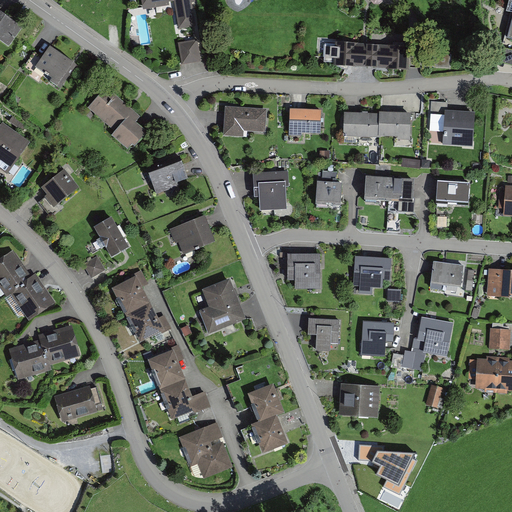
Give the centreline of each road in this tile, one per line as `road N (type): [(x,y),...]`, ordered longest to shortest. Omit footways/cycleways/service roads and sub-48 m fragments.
road 1 (residential): [(171,108),(223,84),(383,89),(511,81)]
road 2 (residential): [(245,249),(308,235),(511,249)]
road 3 (residential): [(0,213),(81,307),(131,430)]
road 4 (residential): [(329,458),(245,249)]
road 5 (residential): [(253,495),(162,300)]
road 6 (residential): [(171,108),(28,0)]
road 7 (residential): [(131,430),(150,473),(180,498),(225,504),(253,495)]
road 8 (residential): [(245,249),(216,172),(171,108)]
road 9 (residential): [(131,430),(50,451),(0,423)]
